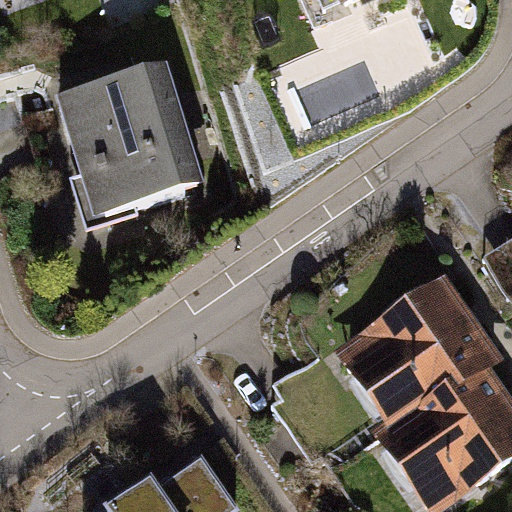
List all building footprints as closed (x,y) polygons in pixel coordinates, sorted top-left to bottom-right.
[(414,0),(296,0),(316,44),(414,0)] [(207,195),(167,71),(48,109),(88,233),(207,195)] [(498,381),(447,301),(338,370),(389,450),(498,381)] [(511,402),(498,381),(389,450),(428,511),(474,511),(511,488),(511,402)] [(237,511),(197,461),(132,511),(237,511)]
